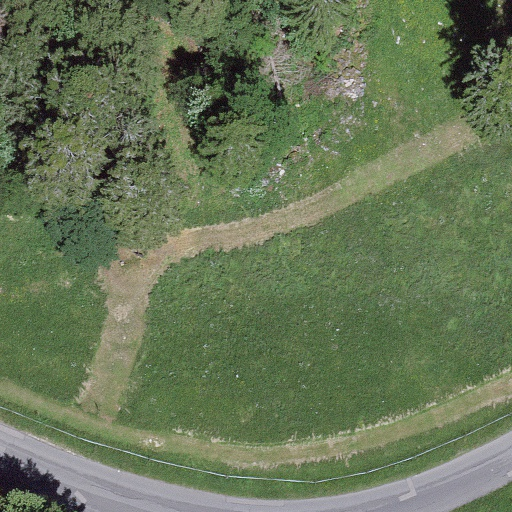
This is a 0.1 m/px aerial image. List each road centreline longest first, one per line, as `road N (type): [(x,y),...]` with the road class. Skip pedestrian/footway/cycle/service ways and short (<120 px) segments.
road 1 (residential): [(147,511),(0,449)]
road 2 (residential): [(511,458),(392,511)]
